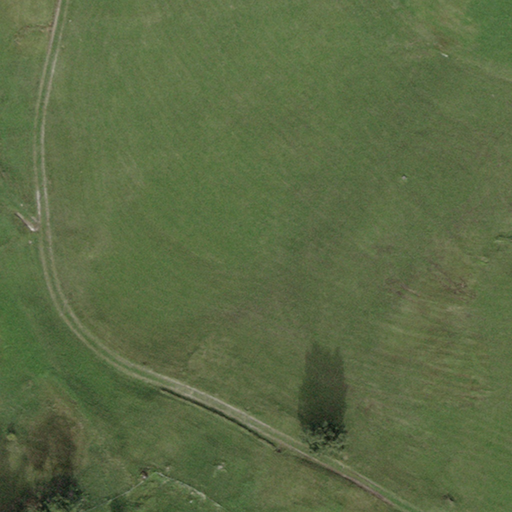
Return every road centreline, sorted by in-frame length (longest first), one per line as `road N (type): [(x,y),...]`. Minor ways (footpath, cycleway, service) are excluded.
road 1 (track): [(64,0),(38,152),(54,283),(74,326),(120,363),(413,511)]
road 2 (track): [(391,0),(453,56),(511,76)]
